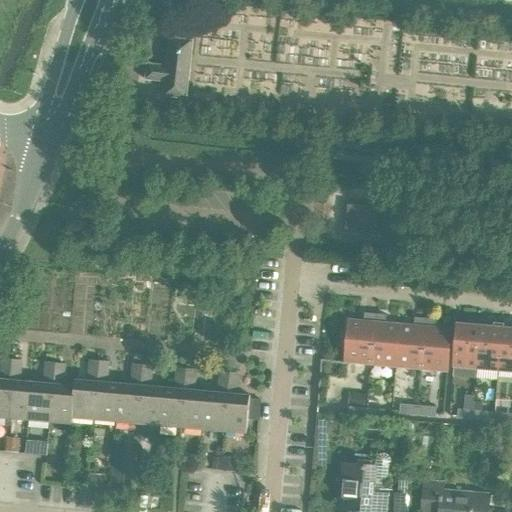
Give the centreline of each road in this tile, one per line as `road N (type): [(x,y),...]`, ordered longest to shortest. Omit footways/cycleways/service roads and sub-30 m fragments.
road 1 (residential): [(267,511),(288,246)]
road 2 (tertiary): [(76,0),(50,82),(44,142)]
road 3 (tertiary): [(44,142),(102,10)]
